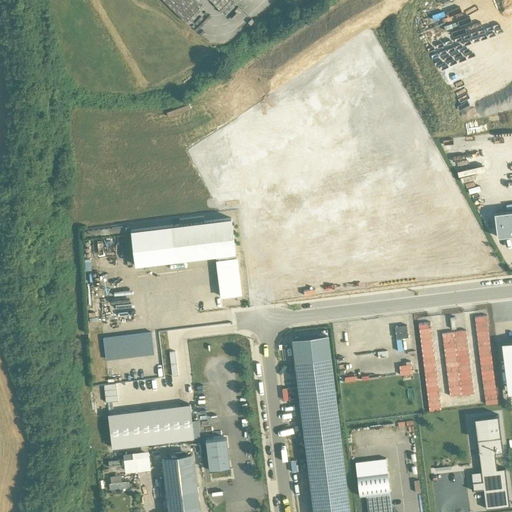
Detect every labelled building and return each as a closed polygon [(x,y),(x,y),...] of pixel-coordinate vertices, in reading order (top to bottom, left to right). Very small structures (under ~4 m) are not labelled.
[(202,213),(203,219),(231,215),(230,209),(202,213)] [(511,210),(496,212),(499,235),(511,233),(511,210)] [(231,217),(133,229),(137,264),(178,259),(179,260),(182,260),(184,258),(236,251),(231,217)] [(216,296),(239,294),(236,256),(213,258),(216,296)] [(221,300),(198,303),(199,316),(223,313),(221,300)] [(497,402),(486,314),(475,316),(486,403),(497,402)] [(441,409),(430,321),(418,323),(429,410),(441,409)] [(394,324),(395,336),(407,335),(406,324),(394,324)] [(151,329),(101,335),(104,358),(112,357),(114,380),(163,375),(160,355),(142,357),(143,363),(138,363),(137,354),(153,352),(151,329)] [(474,393),(466,329),(443,332),(451,395),(474,393)] [(328,335),(293,339),(306,446),(341,441),(328,335)] [(399,373),(411,372),(410,362),(398,363),(399,373)] [(486,507),(510,504),(506,467),(497,468),(495,451),(504,450),(499,414),(475,417),(486,507)] [(227,436),(206,439),(210,469),(209,469),(230,466),(226,437),(227,437),(227,436)] [(349,511),(341,441),(306,446),(314,511),(349,511)] [(146,447),(123,450),(125,466),(148,464),(146,447)] [(197,511),(190,449),(160,453),(167,511),(197,511)] [(367,511),(393,511),(386,457),(355,461),(360,495),(365,494),(367,511)] [(109,488),(127,484),(126,479),(120,480),(119,473),(107,475),(109,488)]
